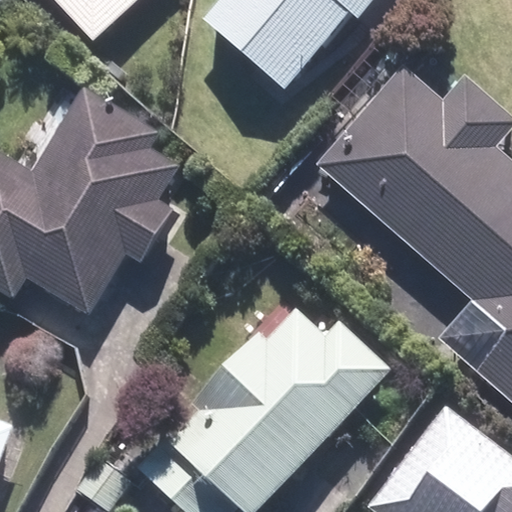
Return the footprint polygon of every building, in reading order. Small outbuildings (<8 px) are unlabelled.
[(48,0),(97,52),(153,0),(48,0)] [(368,0),(247,0),(217,36),(285,93),(346,21),(349,24),(368,0)] [(511,169),(499,158),(511,143),(511,124),(465,85),(444,110),(402,74),(317,172),(477,309),(443,347),(511,406),(511,169)] [(162,139),(87,96),(38,181),(0,159),(0,297),(18,308),(30,286),(95,323),(121,278),(129,264),(143,272),(175,217),(161,209),(182,173),(152,155),(162,139)] [(270,511),(395,377),(343,330),(329,345),(290,310),(137,476),(176,511),(270,511)] [(511,511),(511,459),(448,413),(375,511),(511,511)] [(0,481),(19,434),(0,426),(0,481)] [(114,511),(133,487),(104,467),(82,498),(101,511),(114,511)]
